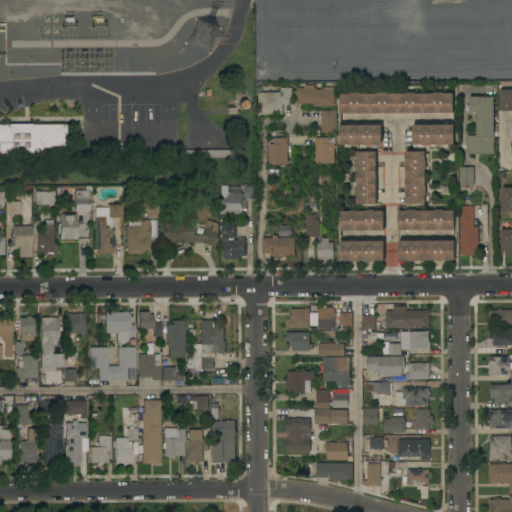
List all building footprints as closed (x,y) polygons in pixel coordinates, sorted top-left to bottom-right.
[(340,114),(340,94),(351,94),(351,93),(359,93),(359,94),(378,94),(378,92),(387,92),(387,94),(406,94),(406,93),(414,93),(414,90),(435,90),(435,83),(453,83),(453,113),(340,114)] [(258,114),(258,93),(280,93),(280,87),(292,87),(292,104),(282,105),(282,114),(258,114)] [(313,88),(313,90),(334,89),(334,106),(313,106),(313,103),(297,104),(297,89),(297,88),(313,88)] [(511,90),(511,111),(500,111),(500,90),(511,90)] [(467,154),(467,136),(476,136),(476,113),(469,113),(469,97),(493,97),(494,151),(495,151),(495,154),(467,154)] [(322,110),(335,110),(335,131),(323,131),(323,126),(321,126),(322,110)] [(0,125),(7,125),(7,124),(24,124),(24,122),(30,122),(30,125),(66,125),(66,129),(64,129),(64,148),(40,148),(40,157),(0,157),(0,125)] [(381,125),(381,145),(378,145),(378,148),(371,148),(371,147),(366,147),(366,148),(358,148),(358,145),(355,145),(355,146),(351,146),(351,145),(340,145),(340,125),(381,125)] [(454,125),(454,144),(443,144),(443,145),(438,145),(430,145),(430,146),(421,146),(421,145),(412,145),(412,125),(454,125)] [(287,164),(269,164),(269,144),(273,144),(273,138),(287,138),(287,164)] [(315,138),(335,138),(335,148),(334,148),(334,164),(315,164),(315,138)] [(235,150),(235,157),(183,158),(183,150),(235,150)] [(405,151),(425,151),(425,160),(426,160),(426,169),(425,169),(425,186),(426,186),(426,195),(425,195),(425,204),(405,204),(405,151)] [(376,204),(356,205),(356,196),(355,196),(355,187),(356,187),(356,170),(355,170),(355,161),(356,161),(356,152),(375,152),(376,204)] [(459,167),(473,167),(474,185),(459,186),(459,167)] [(222,186),(253,186),(253,211),(247,211),(247,208),(242,208),(242,212),(241,212),(241,215),(222,215),(222,186)] [(36,192),(36,187),(51,187),(51,192),(53,192),(53,205),(34,205),(34,192),(36,192)] [(502,188),(511,187),(511,212),(502,212),(502,188)] [(89,211),(74,212),(74,191),(89,190),(89,211)] [(19,202),(19,214),(5,214),(4,202),(19,202)] [(95,218),(94,207),(108,207),(108,205),(121,204),(121,218),(120,218),(120,219),(111,219),(111,228),(112,228),(112,229),(113,229),(113,251),(113,254),(96,254),(95,218)] [(145,218),(145,216),(144,216),(144,213),(145,213),(145,204),(159,204),(159,218),(145,218)] [(460,206),(474,206),(474,227),(478,227),(478,256),(468,255),(459,255),(460,206)] [(399,231),(398,211),(407,211),(407,209),(415,209),(415,211),(435,211),(435,209),(443,209),(443,211),(454,211),(454,230),(399,231)] [(341,231),(340,211),(351,211),(351,210),(355,210),(355,211),(366,211),(366,210),(375,210),(375,211),(383,211),(383,231),(341,231)] [(75,239),(58,239),(57,215),(75,214),(75,239)] [(306,215),(316,215),(316,219),(318,219),(318,237),(306,237),(306,215)] [(125,226),(127,226),(127,220),(156,220),(156,237),(149,237),(149,250),(141,250),(141,254),(125,254),(125,226)] [(207,220),(219,224),(216,232),(204,227),(207,220)] [(194,223),(194,235),(201,235),(204,228),(218,233),(213,248),(200,243),(183,243),(183,244),(173,244),(173,243),(161,243),(161,223),(194,223)] [(36,232),(42,232),(42,225),(53,225),(53,253),(45,253),(45,255),(36,255),(36,232)] [(12,226),(30,226),(30,257),(18,257),(18,246),(12,247),(12,226)] [(222,247),(219,247),(219,239),(222,239),(222,226),(235,226),(235,238),(234,238),(234,240),(240,240),(240,238),(244,238),(244,240),(245,240),(245,256),(239,256),(239,259),(222,259),(222,247)] [(511,229),(511,254),(505,254),(505,252),(501,252),(500,230),(511,229)] [(272,238),(272,235),(277,235),(277,238),(294,238),(295,256),(285,256),(285,257),(274,257),(274,256),(271,256),(271,254),(262,254),(262,238),(272,238)] [(333,261),(317,261),(317,243),(321,243),(321,238),(328,238),(328,243),(333,243),(333,261)] [(383,241),(383,261),(374,261),(374,262),(366,262),(366,261),(356,261),(356,262),(352,262),(352,261),(341,261),(341,241),(383,241)] [(454,241),(454,260),(443,261),(435,261),(415,261),(415,262),(408,262),(408,261),(398,261),(398,241),(454,241)] [(386,328),(385,311),(392,311),(392,306),(406,306),(406,311),(428,311),(429,327),(414,327),(414,328),(386,328)] [(317,308),(334,308),(334,331),(335,331),(335,338),(324,338),(324,331),(330,331),(330,329),(317,329),(317,308)] [(511,326),(488,326),(488,311),(498,310),(498,308),(501,308),(501,310),(511,310),(511,326)] [(309,309),(309,328),(286,328),(286,319),(289,319),(289,315),(291,315),(291,309),(309,309)] [(106,313),(106,311),(113,311),(113,313),(123,312),(123,311),(128,311),(128,325),(134,325),(134,337),(133,337),(133,338),(130,338),(130,337),(127,337),(127,342),(116,342),(116,333),(105,333),(104,313),(106,313)] [(138,312),(148,312),(149,315),(153,314),(153,317),(155,317),(155,323),(160,323),(161,337),(144,337),(143,329),(138,329),(138,312)] [(340,312),(352,312),(352,326),(340,326),(340,312)] [(84,313),(84,333),(75,334),(75,336),(72,340),(65,340),(65,314),(84,313)] [(11,356),(4,356),(4,344),(0,340),(0,315),(6,315),(6,318),(11,318),(11,356)] [(36,340),(19,341),(19,318),(25,318),(25,316),(30,316),(30,318),(36,317),(36,340)] [(362,316),(375,316),(375,329),(371,329),(371,332),(367,332),(367,330),(366,330),(366,334),(361,334),(362,316)] [(40,354),(40,318),(57,317),(58,342),(56,342),(56,343),(52,344),(52,351),(52,354),(62,354),(63,368),(54,368),(54,369),(50,369),(50,372),(41,372),(41,369),(40,369),(40,354)] [(184,357),(167,357),(167,346),(165,346),(165,325),(171,325),(171,321),(184,320),(184,357)] [(223,341),(225,341),(225,353),(219,353),(219,357),(216,357),(216,354),(211,354),(211,357),(213,357),(213,370),(200,370),(200,371),(194,371),(194,369),(192,369),(192,344),(199,344),(199,320),(211,320),(211,328),(223,328),(223,341)] [(405,350),(404,332),(425,332),(425,331),(428,331),(428,342),(429,342),(429,349),(405,350)] [(511,346),(493,346),(493,339),(488,339),(488,331),(511,331),(511,346)] [(309,332),(309,344),(312,344),(312,350),(309,350),(309,351),(291,351),(291,345),(289,345),(289,341),(286,341),(286,333),(309,332)] [(335,343),(335,341),(338,341),(338,343),(344,343),(344,356),(318,356),(318,344),(335,343)] [(22,354),(14,354),(14,342),(22,342),(22,354)] [(401,343),(401,355),(388,355),(387,344),(401,343)] [(89,348),(106,347),(107,366),(117,366),(117,347),(135,347),(135,368),(126,368),(126,381),(98,381),(97,368),(89,368),(89,348)] [(138,354),(139,354),(139,350),(160,350),(160,359),(159,359),(160,380),(151,380),(151,377),(138,378),(138,354)] [(36,378),(23,378),(23,382),(15,382),(15,368),(17,368),(17,361),(21,361),(21,355),(36,355),(36,378)] [(404,357),(404,360),(406,360),(406,366),(404,366),(404,369),(401,369),(401,376),(398,376),(398,377),(392,377),(392,376),(378,376),(378,371),(366,371),(366,357),(404,357)] [(509,357),(509,363),(511,363),(511,369),(511,375),(489,376),(489,365),(489,357),(509,357)] [(350,358),(349,386),(337,386),(337,383),(323,383),(323,358),(350,358)] [(429,363),(429,379),(406,380),(406,373),(408,373),(408,363),(429,363)] [(161,367),(175,367),(175,375),(183,375),(184,385),(174,386),(173,382),(173,381),(161,381),(161,367)] [(63,370),(75,369),(75,382),(63,382),(63,370)] [(287,386),(286,386),(285,379),(287,379),(287,372),(314,371),(315,381),(310,381),(310,393),(287,393),(287,386)] [(376,395),(376,391),(368,392),(368,383),(373,383),(373,382),(390,382),(390,394),(376,395)] [(509,385),(509,384),(511,384),(511,397),(510,397),(510,403),(494,403),(494,398),(492,398),(492,395),(489,395),(489,385),(509,385)] [(429,388),(429,398),(427,398),(427,405),(425,405),(425,406),(405,406),(395,406),(395,392),(402,392),(402,389),(429,388)] [(332,408),(332,394),(334,394),(334,389),(352,389),(352,391),(348,394),(348,408),(332,408)] [(316,408),(314,408),(314,402),(316,402),(316,390),(329,390),(329,402),(331,402),(331,406),(329,406),(329,408),(316,408)] [(208,396),(208,409),(191,409),(191,401),(188,401),(188,396),(208,396)] [(159,464),(141,464),(140,413),(142,413),(142,400),(159,400),(159,464)] [(52,401),(52,419),(38,419),(38,401),(52,401)] [(85,401),(85,418),(79,418),(79,415),(64,415),(64,401),(85,401)] [(15,425),(14,418),(15,418),(15,405),(27,405),(27,418),(28,418),(28,424),(15,425)] [(378,408),(378,425),(363,425),(363,409),(378,408)] [(314,424),(314,409),(330,409),(330,410),(347,410),(347,424),(330,424),(314,424)] [(430,416),(433,416),(433,422),(430,422),(430,430),(415,430),(415,427),(412,427),(413,420),(415,420),(415,409),(430,409),(430,416)] [(511,410),(511,421),(510,421),(510,429),(490,429),(490,419),(489,419),(489,410),(511,410)] [(389,419),(390,418),(397,418),(397,417),(403,417),(403,419),(405,419),(405,426),(405,430),(405,433),(383,432),(383,419),(389,419)] [(285,452),(286,439),(287,439),(287,432),(285,432),(285,419),(294,419),(294,418),(300,418),(300,419),(310,419),(310,431),(311,431),(311,439),(310,439),(310,452),(285,452)] [(71,423),(71,420),(76,420),(76,423),(85,423),(85,438),(80,438),(80,451),(82,451),(82,455),(80,455),(80,463),(78,463),(78,466),(71,466),(71,463),(65,463),(65,445),(67,445),(67,439),(64,439),(64,423),(71,423)] [(211,422),(235,421),(235,462),(212,463),(211,422)] [(60,440),(61,440),(61,444),(60,444),(60,464),(56,464),(56,465),(50,465),(50,464),(43,464),(43,423),(60,423),(60,440)] [(19,442),(26,442),(26,428),(36,428),(36,442),(35,442),(35,464),(19,463),(19,442)] [(127,428),(137,428),(137,441),(127,441),(127,428)] [(9,464),(0,464),(0,429),(9,429),(9,464)] [(183,456),(176,456),(176,457),(173,457),(173,459),(167,459),(167,458),(164,458),(164,456),(163,456),(163,429),(175,429),(183,429),(183,456)] [(188,430),(202,430),(202,439),(208,439),(208,451),(202,451),(202,462),(188,462),(188,430)] [(89,447),(98,447),(97,436),(104,436),(110,436),(110,448),(105,448),(105,463),(101,463),(101,466),(96,466),(96,463),(89,463),(89,447)] [(511,436),(511,455),(504,455),(504,461),(490,461),(489,461),(489,451),(490,451),(490,436),(511,436)] [(382,438),(382,449),(370,449),(370,438),(382,438)] [(423,440),(423,446),(425,446),(425,449),(429,449),(429,458),(421,459),(421,456),(407,456),(407,440),(423,440)] [(347,443),(347,460),(327,460),(327,459),(326,459),(326,454),(325,454),(325,443),(347,443)] [(114,447),(123,447),(123,444),(130,444),(130,463),(126,463),(126,465),(122,465),(122,463),(114,463),(114,447)] [(352,463),(352,480),(329,480),(329,478),(316,478),(315,463),(352,463)] [(380,464),(380,479),(382,479),(381,481),(380,481),(380,487),(363,486),(363,480),(366,480),(367,464),(380,464)] [(511,464),(511,493),(509,494),(509,481),(501,481),(501,483),(495,483),(495,482),(488,482),(488,464),(511,464)] [(417,470),(417,469),(420,469),(420,470),(429,470),(428,485),(425,485),(421,485),(421,484),(419,484),(419,485),(416,485),(406,484),(402,484),(402,477),(406,477),(406,470),(417,470)] [(511,511),(489,511),(489,500),(496,500),(496,498),(500,498),(500,500),(509,500),(509,496),(511,496),(511,511)]
